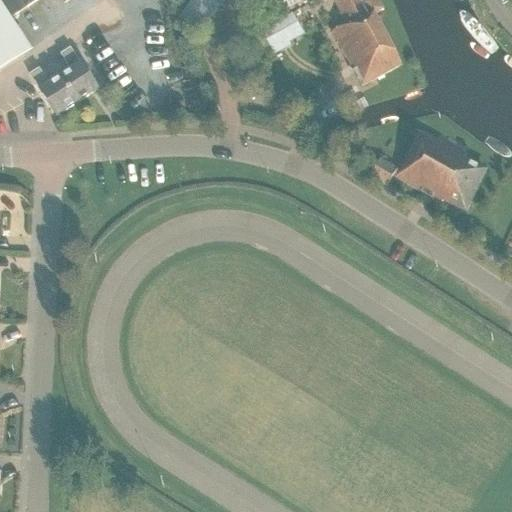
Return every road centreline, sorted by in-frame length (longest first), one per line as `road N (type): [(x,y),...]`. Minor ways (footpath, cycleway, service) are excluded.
road 1 (residential): [(511,299),(328,183),(255,154),(175,146),(50,154)]
road 2 (residential): [(50,154),(36,511)]
